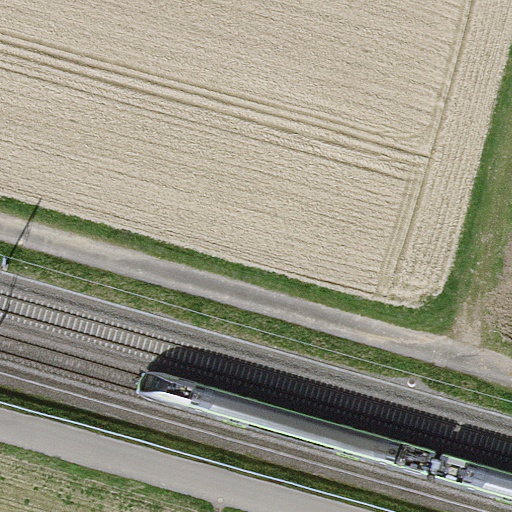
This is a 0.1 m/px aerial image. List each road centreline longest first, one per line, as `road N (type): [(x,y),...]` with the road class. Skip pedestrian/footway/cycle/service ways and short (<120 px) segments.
road 1 (track): [(0,227),(511,371)]
road 2 (unclassified): [(309,511),(0,423)]
road 3 (track): [(452,354),(511,156)]
